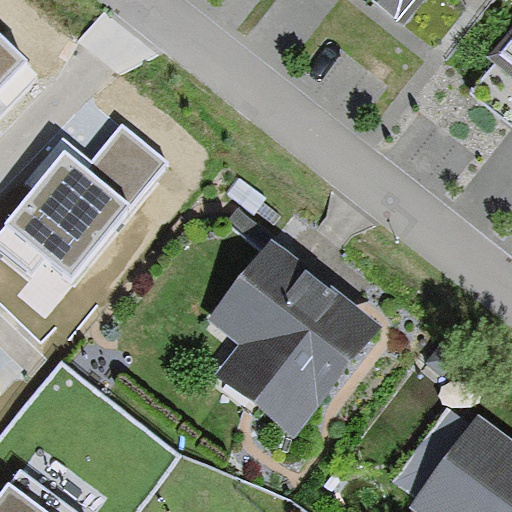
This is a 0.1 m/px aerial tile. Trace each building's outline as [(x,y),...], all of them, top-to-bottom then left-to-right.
[(370,0),(396,21),(413,0),(370,0)] [(511,27),(488,59),(496,65),(471,97),(511,129),(511,27)] [(0,89),(27,63),(0,36),(0,89)] [(123,126),(85,169),(131,206),(168,162),(123,126)] [(85,169),(64,151),(5,223),(7,224),(41,253),(72,278),(131,206),(85,169)] [(0,243),(28,268),(41,253),(7,224),(0,231),(0,243)] [(382,327),(271,240),(208,319),(240,344),(214,376),(294,439),(382,327)] [(470,425),(448,408),(393,483),(415,499),(470,425)] [(511,511),(511,440),(478,415),(470,425),(415,499),(410,505),(418,511),(511,511)] [(77,511),(21,471),(12,487),(8,484),(0,495),(0,511),(77,511)]
